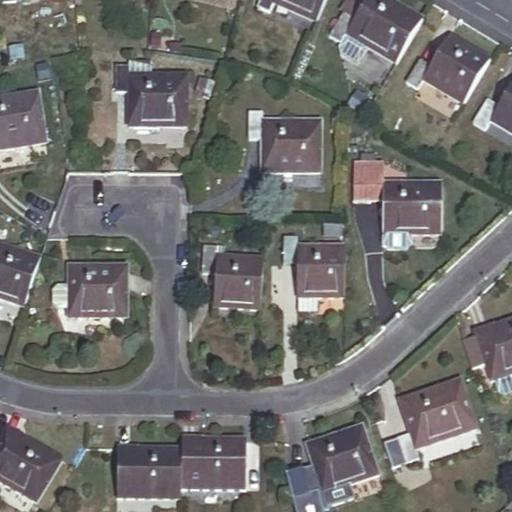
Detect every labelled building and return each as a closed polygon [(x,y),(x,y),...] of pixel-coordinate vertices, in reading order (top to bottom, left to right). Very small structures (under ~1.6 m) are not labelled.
[(315,25),(326,0),(260,0),(256,10),(268,16),(273,5),(315,25)] [(395,68),(422,24),(382,0),(368,0),(354,24),(342,16),(328,39),(340,47),(346,37),(395,68)] [(342,16),(354,24),(368,0),(350,0),(341,15),(342,16)] [(462,107),(489,64),(449,40),(431,70),(420,63),(406,86),(417,92),(423,83),(462,107)] [(150,65),(130,65),(130,68),(130,78),(150,78),(150,65)] [(129,96),(129,129),(186,129),(186,79),(150,78),(130,78),(130,68),(116,68),(115,96),(129,96)] [(213,86),(199,82),(196,94),(209,98),(213,86)] [(511,87),(498,111),(487,104),(474,126),(485,132),(490,123),(511,136),(511,87)] [(0,152),(45,146),(39,98),(0,102),(0,152)] [(248,143),(260,143),(260,175),(321,176),(322,126),(261,126),(261,116),(249,116),(248,143)] [(343,119),(332,118),(332,135),(343,135),(343,119)] [(348,128),(346,136),(359,139),(361,132),(348,128)] [(383,203),(383,236),(440,237),(440,187),(383,186),(383,177),(349,176),(349,203),(383,203)] [(340,230),(323,230),(323,241),(340,241),(340,230)] [(344,301),(345,250),(297,250),(297,242),(283,242),(283,268),(296,268),(296,301),(297,301),(297,316),(319,316),(319,301),(344,301)] [(0,302),(23,310),(39,262),(0,249),(0,302)] [(224,251),(204,249),(201,276),(215,277),(213,309),(259,312),(263,263),(224,260),(224,251)] [(68,314),(68,322),(124,322),(125,271),(68,271),(68,289),(59,289),(54,295),(55,308),(59,314),(68,314)] [(511,323),(475,336),(476,340),(485,369),(490,384),(494,383),(499,395),(504,397),(511,394),(511,323)] [(485,369),(476,340),(462,344),(472,373),(485,369)] [(459,384),(398,405),(409,437),(384,446),(393,472),(419,464),(415,452),(475,432),(459,384)] [(360,430),(306,448),(317,482),(305,487),(313,511),(325,507),(327,511),(351,503),(346,489),(377,478),(360,430)] [(62,465),(4,431),(0,438),(0,486),(37,508),(62,465)] [(180,444),(180,454),(180,493),(244,494),(244,444),(180,444)] [(118,502),(179,503),(180,493),(180,454),(119,453),(118,502)]
